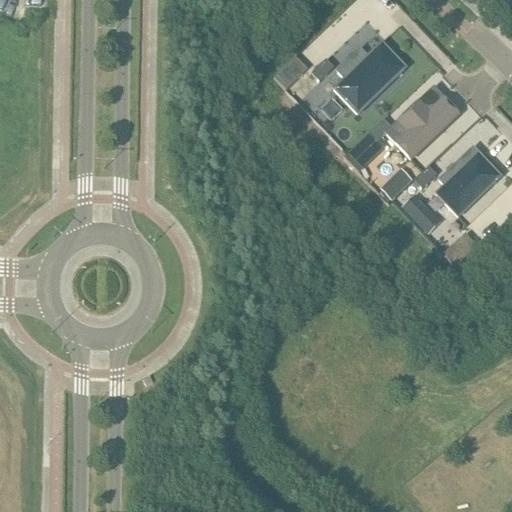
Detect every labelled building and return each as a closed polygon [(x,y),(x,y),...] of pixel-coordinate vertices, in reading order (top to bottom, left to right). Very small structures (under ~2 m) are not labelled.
[(329,89),(358,122),(412,74),(383,42),(329,89)] [(307,72),(294,60),(273,80),(285,93),(307,72)] [(325,62),(310,76),(318,85),(333,71),(325,62)] [(463,118),(435,89),(392,131),(385,138),(413,166),(463,118)] [(385,138),(392,131),(383,122),(368,137),(377,146),(385,138)] [(461,230),(511,184),(482,152),(432,198),(461,230)] [(421,192),(436,178),(428,169),(413,183),(421,192)] [(381,194),(390,203),(400,194),(391,185),(381,194)] [(464,237),(443,257),(455,270),(476,250),(464,237)]
